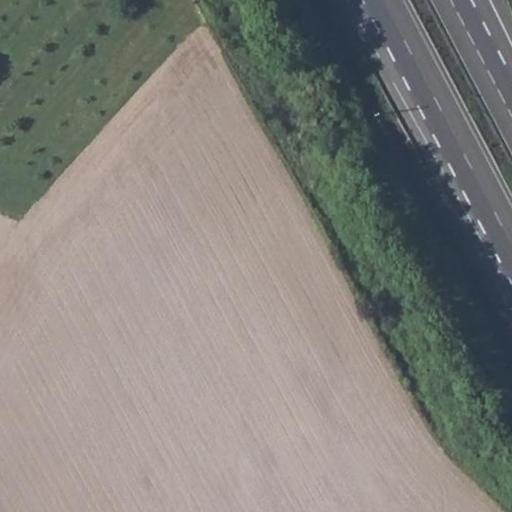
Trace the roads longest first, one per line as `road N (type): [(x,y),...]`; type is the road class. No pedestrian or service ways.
road 1 (motorway): [(381,0),(511,246)]
road 2 (motorway): [(511,111),(454,0)]
